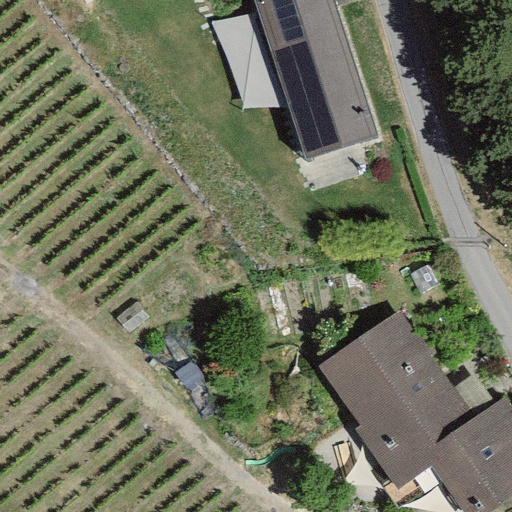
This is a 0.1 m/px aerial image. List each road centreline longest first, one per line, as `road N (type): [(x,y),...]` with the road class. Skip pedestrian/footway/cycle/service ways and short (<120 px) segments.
road 1 (track): [(321,511),(248,473),(0,268)]
road 2 (residential): [(392,0),(461,247),(511,331)]
